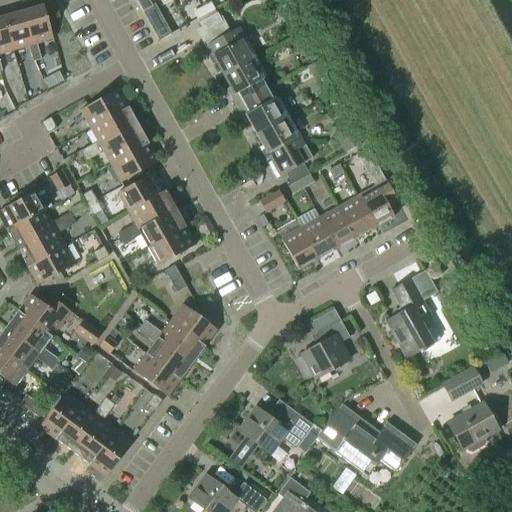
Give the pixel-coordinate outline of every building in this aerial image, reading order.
[(135,0),(142,13),(152,7),(148,0),(135,0)] [(211,5),(202,10),(206,17),(215,12),(211,5)] [(43,6),(22,12),(32,45),(36,44),(52,39),(43,6)] [(198,22),(206,17),(202,10),(194,15),(198,22)] [(22,12),(3,17),(12,51),(28,47),(32,45),(22,12)] [(216,13),(198,23),(199,26),(202,31),(198,33),(222,76),(254,58),(255,57),(254,56),(238,28),(229,33),(222,20),(220,21),(216,13)] [(3,17),(0,18),(0,54),(12,51),(3,17)] [(167,27),(154,34),(158,41),(171,34),(167,27)] [(32,45),(28,47),(30,54),(38,52),(36,44),(32,45)] [(38,52),(30,54),(32,62),(41,60),(38,52)] [(254,58),(222,76),(232,94),(229,96),(235,107),(254,97),(272,87),(255,57),(254,58)] [(318,61),(306,68),(313,79),(324,72),(318,61)] [(43,81),(47,89),(55,86),(50,77),(43,81)] [(254,97),(235,107),(241,118),(245,116),(254,132),(255,134),(288,116),(272,87),(254,97)] [(90,129),(127,108),(117,90),(80,111),(90,129)] [(100,147),(137,126),(127,108),(90,129),(97,141),(100,147)] [(288,116),(255,134),(279,177),(285,174),(291,184),(298,181),(308,175),(302,164),(303,164),(312,159),(305,146),(288,116)] [(50,118),(41,123),(47,134),(56,129),(50,118)] [(110,165),(147,144),(137,126),(100,147),(97,141),(88,146),(94,157),(103,152),(110,165)] [(355,127),(345,133),(353,148),(363,142),(355,127)] [(157,162),(147,144),(110,165),(120,183),(157,162)] [(94,157),(88,146),(79,151),(80,153),(83,158),(85,162),(94,157)] [(358,157),(376,190),(358,200),(375,231),(395,220),(389,209),(398,204),(368,151),(358,157)] [(333,181),(344,175),(340,167),(329,173),(333,181)] [(61,171),(48,178),(57,193),(69,186),(70,186),(61,171)] [(155,173),(117,194),(127,212),(164,190),(155,173)] [(308,175),(298,181),(302,188),(313,182),(309,175),(308,175)] [(291,185),(287,187),(292,194),(302,188),(298,181),(291,185)] [(90,190),(81,195),(88,208),(97,203),(90,190)] [(164,190),(127,212),(134,224),(137,230),(174,208),(164,190)] [(275,192),(258,202),(265,214),(284,203),(278,192),(278,191),(275,192)] [(0,210),(0,219),(6,231),(44,211),(34,192),(0,210)] [(339,210),(356,241),(375,231),(358,200),(339,210)] [(97,203),(88,208),(93,217),(102,211),(97,203)] [(134,224),(125,229),(131,240),(140,235),(147,248),(184,226),(174,208),(137,230),(134,224)] [(356,241),(339,210),(320,221),(337,252),(356,241)] [(44,211),(6,231),(17,250),(28,244),(55,229),(57,234),(66,228),(61,217),(51,223),(44,211)] [(69,213),(61,217),(66,228),(75,224),(69,213)] [(301,231),(318,262),(337,252),(320,221),(301,231)] [(184,226),(147,248),(157,266),(195,245),(184,226)] [(28,244),(17,250),(27,267),(64,246),(57,234),(55,229),(28,244)] [(125,229),(116,234),(122,245),(131,240),(125,229)] [(318,262),(301,231),(282,242),(299,273),(318,262)] [(64,246),(27,267),(37,286),(53,277),(60,273),(75,265),(64,246)] [(102,247),(92,253),(97,262),(108,256),(103,247),(102,247)] [(173,265),(164,271),(170,282),(180,276),(178,274),(175,267),(173,265)] [(433,320),(424,304),(438,296),(426,274),(391,293),(403,314),(386,324),(406,363),(421,355),(421,357),(426,354),(424,352),(434,347),(423,325),(433,320)] [(180,276),(170,282),(176,292),(186,287),(180,276)] [(379,301),(373,292),(364,297),(369,306),(379,301)] [(29,295),(17,311),(27,319),(42,331),(51,337),(69,314),(70,312),(52,299),(50,298),(49,300),(44,306),(29,295)] [(182,304),(169,321),(204,346),(216,330),(182,304)] [(17,311),(4,329),(39,354),(36,359),(45,366),(52,355),(43,348),(51,337),(42,331),(27,319),(17,311)] [(82,321),(74,332),(92,345),(100,334),(82,321)] [(144,321),(137,331),(145,337),(152,327),(144,321)] [(161,333),(157,338),(192,363),(204,346),(169,321),(161,333)] [(341,346),(350,340),(341,322),(320,334),(325,345),(302,358),(316,382),(351,363),(341,346)] [(153,343),(144,355),(179,380),(192,363),(157,338),(161,333),(152,327),(145,337),(153,343)] [(4,329),(0,334),(0,351),(27,371),(36,359),(39,354),(4,329)] [(106,337),(99,347),(109,354),(109,353),(116,344),(109,340),(106,337)] [(85,347),(78,357),(85,363),(92,353),(85,347)] [(0,351),(0,376),(5,380),(0,387),(16,398),(21,391),(15,387),(27,371),(0,351)] [(52,355),(45,366),(52,371),(55,366),(59,361),(52,355)] [(132,371),(159,391),(167,397),(179,380),(144,355),(132,371)] [(55,374),(47,385),(57,392),(58,393),(69,377),(55,366),(52,371),(55,374)] [(452,404),(482,387),(473,371),(443,388),(452,404)] [(397,475),(417,448),(388,426),(380,435),(344,408),(347,404),(366,394),(366,393),(346,403),(317,442),(368,480),(380,463),(397,475)] [(26,395),(19,403),(29,411),(35,402),(26,395)] [(45,433),(57,442),(83,408),(66,395),(40,430),(45,433)] [(153,395),(146,404),(154,410),(161,401),(153,395)] [(110,416),(116,407),(111,404),(106,400),(100,408),(105,412),(110,416)] [(35,402),(29,411),(39,418),(45,409),(35,402)] [(247,438),(230,462),(242,471),(255,453),(259,447),(272,457),(283,441),(284,440),(294,448),(312,425),(293,411),(284,404),(273,419),(271,421),(256,410),(255,412),(240,433),(247,438)] [(449,426),(453,433),(464,453),(467,451),(469,454),(473,455),(485,448),(486,445),(484,441),(499,433),(484,407),(449,426)] [(99,420),(104,423),(110,416),(105,412),(100,408),(94,416),(83,408),(57,442),(73,454),(99,420)] [(90,467),(115,432),(104,423),(99,420),(73,454),(90,467)] [(106,479),(132,445),(115,432),(90,467),(106,479)] [(230,511),(238,502),(250,511),(259,511),(267,502),(244,486),(234,499),(206,478),(189,500),(205,511),(230,511)] [(278,494),(284,499),(274,511),(311,511),(301,504),(309,493),(290,479),(278,494)]
